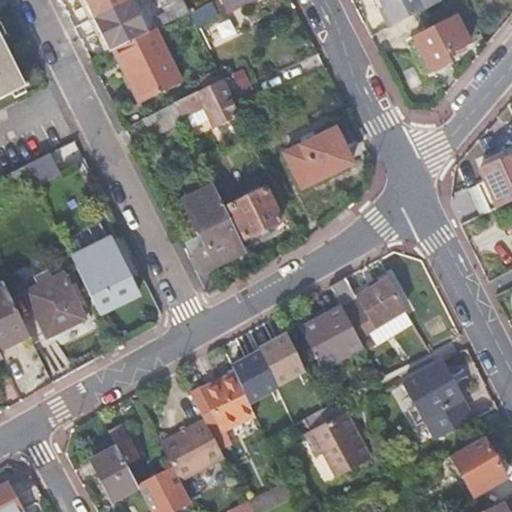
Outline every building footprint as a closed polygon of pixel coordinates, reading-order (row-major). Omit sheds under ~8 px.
[(88,0),(97,17),(132,0),(88,0)] [(99,38),(106,53),(114,49),(155,29),(189,12),(182,0),(155,0),(158,4),(162,2),(166,13),(133,29),(131,27),(119,33),(117,29),(99,38)] [(220,0),(227,13),(252,0),(220,0)] [(389,28),(429,8),(425,0),(379,0),(382,5),(384,10),(381,12),(389,28)] [(455,17),(413,39),(430,73),(451,62),(447,54),(469,43),(455,17)] [(207,50),(194,24),(176,33),(185,53),(188,51),(196,68),(203,64),(209,76),(198,81),(202,89),(221,80),(207,50)] [(181,82),(155,29),(114,49),(140,101),(181,82)] [(0,95),(7,93),(23,85),(0,37),(0,95)] [(221,80),(202,89),(196,92),(173,103),(179,115),(181,118),(203,107),(214,128),(239,116),(236,111),(236,110),(228,93),(221,80)] [(179,115),(173,103),(151,114),(157,126),(179,115)] [(335,129),(286,153),(301,188),(351,164),(335,129)] [(42,180),(60,170),(50,151),(32,161),(42,180)] [(488,211),(511,200),(511,154),(478,170),(484,183),(477,186),(488,211)] [(188,255),(208,297),(221,290),(210,267),(240,253),(231,234),(236,232),(214,187),(184,201),(205,247),(188,255)] [(265,189),(229,206),(245,238),(281,221),(265,189)] [(109,239),(85,252),(112,306),(136,295),(109,239)] [(85,252),(83,253),(72,258),(99,313),(112,306),(85,252)] [(63,273),(24,292),(46,338),(86,319),(63,273)] [(346,277),(331,285),(342,306),(358,336),(403,310),(387,279),(356,297),(346,277)] [(0,281),(0,347),(28,334),(6,287),(3,280),(0,281)] [(324,369),(363,348),(358,336),(342,306),(301,327),(324,369)] [(320,405),(291,347),(278,353),(293,384),(309,417),(313,415),(323,410),(320,405)] [(473,421),(440,362),(402,382),(436,441),(473,421)] [(190,395),(201,416),(204,423),(212,437),(254,417),(240,387),(235,374),(190,395)] [(240,387),(254,417),(265,440),(303,420),(287,387),(286,386),(257,401),(248,383),(240,387)] [(328,407),(323,410),(313,415),(320,428),(316,430),(327,450),(332,447),(345,471),(370,458),(362,443),(356,432),(346,414),(344,415),(337,402),(328,407)] [(204,423),(160,445),(173,470),(138,487),(151,511),(171,511),(190,503),(180,483),(224,462),(212,437),(204,423)] [(134,450),(121,426),(109,433),(117,448),(92,461),(113,501),(137,488),(121,457),(134,450)] [(482,439),(451,455),(472,494),(503,477),(482,439)] [(233,508),(235,511),(261,511),(293,497),(285,482),(233,508)] [(20,511),(6,484),(0,487),(0,511),(20,511)] [(511,511),(511,509),(503,496),(477,511),(511,511)]
